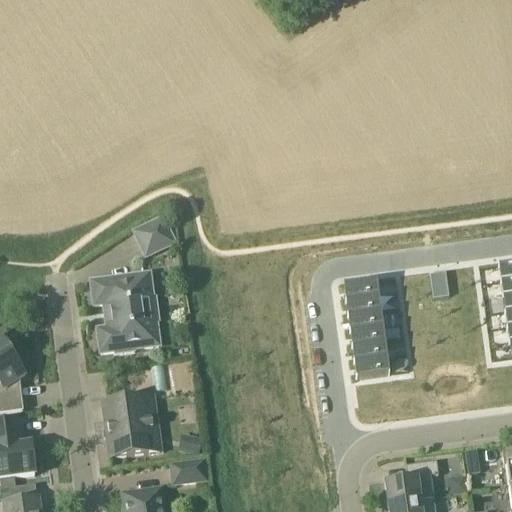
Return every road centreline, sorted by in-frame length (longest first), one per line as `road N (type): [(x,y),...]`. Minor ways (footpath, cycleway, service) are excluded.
road 1 (residential): [(356,452),(331,414),(316,296),(324,278),(511,247)]
road 2 (residential): [(87,511),(53,272)]
road 3 (residential): [(356,452),(386,439),(511,424)]
